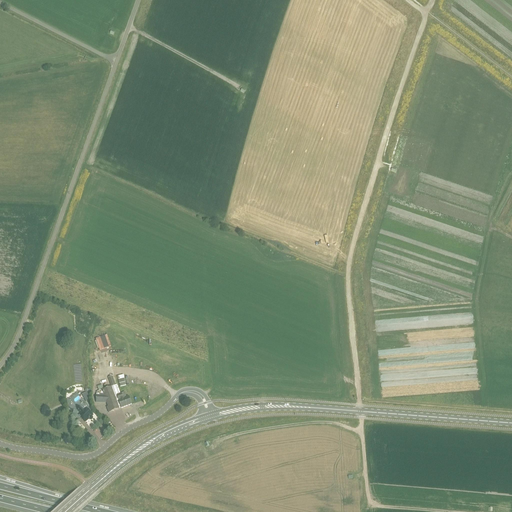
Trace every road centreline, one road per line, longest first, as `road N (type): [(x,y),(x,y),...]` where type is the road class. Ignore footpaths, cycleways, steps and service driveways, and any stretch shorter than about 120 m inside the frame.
road 1 (unclassified): [(0,365),(16,341),(116,62)]
road 2 (tertiary): [(511,423),(288,406),(213,415)]
road 3 (track): [(348,276),(427,12)]
road 4 (unclassified): [(0,443),(89,456),(181,392)]
road 5 (tertiary): [(65,511),(144,445),(204,418)]
road 6 (track): [(360,417),(369,505),(449,511)]
road 7 (track): [(362,433),(316,422),(211,442)]
road 8 (unclassified): [(116,62),(0,3)]
road 9 (track): [(359,405),(348,276)]
road 10 (track): [(128,26),(239,87)]
